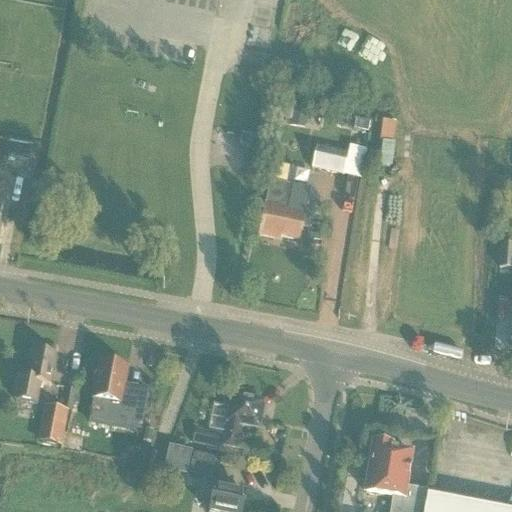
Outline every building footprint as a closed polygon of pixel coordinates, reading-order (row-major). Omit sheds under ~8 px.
[(292,38),(293,53),(319,50),(318,36),(292,38)] [(369,123),(355,120),(353,130),(367,132),(369,123)] [(249,149),(252,138),(242,136),(239,147),(249,149)] [(347,154),(316,147),(311,169),(342,176),(347,154)] [(0,230),(8,184),(0,182),(0,230)] [(269,183),(265,207),(264,207),(259,236),(273,239),(274,236),(299,241),(309,191),(269,183)] [(354,217),(355,194),(338,194),(337,217),(354,217)] [(511,245),(499,245),(497,274),(511,274),(511,245)] [(56,356),(33,352),(27,382),(18,380),(14,403),(34,406),(36,396),(38,384),(50,387),(56,356)] [(99,364),(89,417),(106,420),(106,425),(116,427),(130,429),(135,404),(121,401),(127,369),(99,364)] [(263,403),(232,397),(227,424),(226,424),(222,447),(242,452),(245,439),(239,438),(241,427),(258,430),(263,403)] [(68,412),(43,407),(36,443),(61,447),(68,412)] [(405,490),(410,455),(391,452),(392,447),(373,444),(367,483),(368,483),(366,492),(393,496),(389,511),(506,511),(426,497),(427,493),(405,490)] [(169,446),(164,470),(186,475),(192,451),(169,446)] [(193,453),(189,473),(210,478),(215,458),(193,453)] [(241,511),(245,496),(230,493),(232,480),(218,477),(215,490),(214,490),(209,511),(241,511)] [(100,485),(100,498),(122,499),(122,486),(100,485)]
